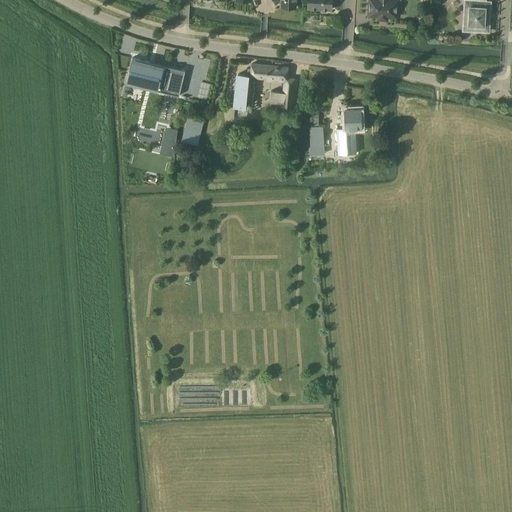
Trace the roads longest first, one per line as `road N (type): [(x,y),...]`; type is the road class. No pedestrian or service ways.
road 1 (unclassified): [(344,64),(179,42)]
road 2 (unclassified): [(497,94),(344,64)]
road 3 (unclassified): [(179,42),(64,0)]
